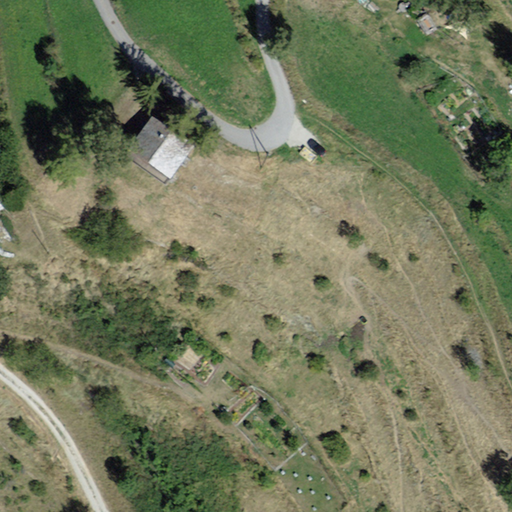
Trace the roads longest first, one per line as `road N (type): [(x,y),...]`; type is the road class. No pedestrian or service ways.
road 1 (unclassified): [(106,0),(119,27),(204,121),(256,135),(281,129),(288,117),(262,0)]
road 2 (track): [(0,371),(44,411),(99,511)]
